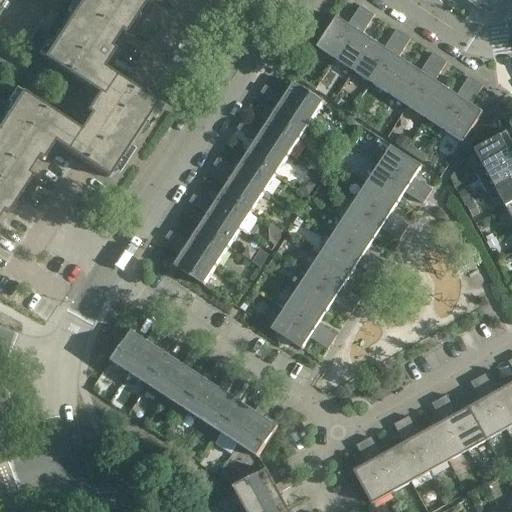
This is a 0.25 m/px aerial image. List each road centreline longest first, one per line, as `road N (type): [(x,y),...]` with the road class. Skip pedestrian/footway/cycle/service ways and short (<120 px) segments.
road 1 (residential): [(336,433),(285,386),(105,273)]
road 2 (tertiary): [(110,267),(223,94)]
road 3 (residential): [(336,433),(376,420),(511,344)]
